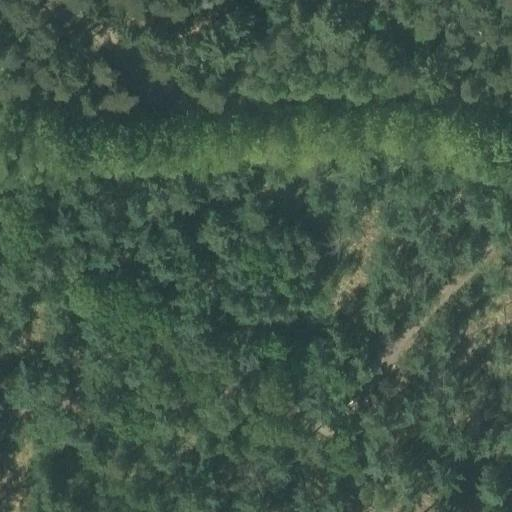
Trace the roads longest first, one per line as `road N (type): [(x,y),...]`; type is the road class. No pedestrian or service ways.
road 1 (track): [(0,188),(443,511)]
road 2 (track): [(334,432),(511,212)]
